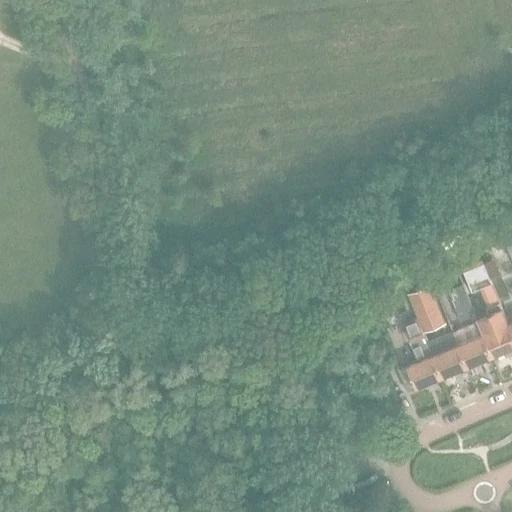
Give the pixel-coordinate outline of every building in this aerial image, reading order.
[(463,271),(471,290),(491,282),(483,262),(463,271)] [(444,320),(428,283),(407,292),(422,329),(444,320)] [(447,290),(459,320),(474,314),(462,284),(447,290)] [(440,375),(431,353),(417,317),(410,301),(402,304),(405,312),(401,314),(411,340),(409,341),(417,360),(406,364),(404,361),(396,365),(406,389),(440,375)] [(507,322),(507,321),(498,301),(485,307),(494,327),(481,332),(491,354),(511,344),(511,334),(507,322)] [(466,364),(491,354),(481,332),(457,342),(466,364)] [(440,375),(466,364),(457,342),(431,353),(440,375)]
